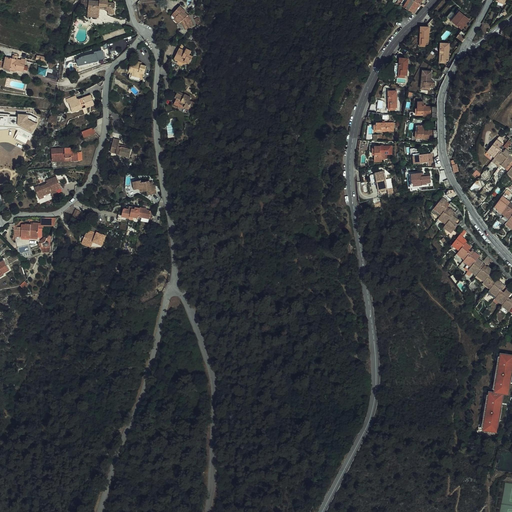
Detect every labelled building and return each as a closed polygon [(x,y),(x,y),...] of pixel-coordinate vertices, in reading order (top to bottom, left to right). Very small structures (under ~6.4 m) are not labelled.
[(83,0),(83,3),(81,13),(93,15),(95,4),(100,5),(100,8),(103,8),(102,11),(108,11),(109,1),(103,0),(83,0)] [(421,3),(415,0),(408,0),(404,7),(413,12),(415,13),(421,3)] [(456,5),(450,11),(445,18),(449,22),(451,20),(458,26),(466,16),(458,9),(459,8),(456,5)] [(175,16),(177,18),(181,20),(182,20),(186,29),(195,26),(189,13),(189,15),(181,9),(180,8),(181,8),(178,6),(173,13),(176,16),(175,16)] [(170,16),(176,20),(180,23),(181,20),(177,18),(175,16),(176,16),(173,13),(170,16)] [(432,24),(426,31),(432,36),(438,29),(432,24)] [(480,26),(477,31),(483,35),(488,31),(480,26)] [(428,34),(420,33),(419,46),(421,46),(421,50),(427,50),(428,34)] [(185,50),(180,47),(176,54),(185,59),(184,60),(189,63),(193,56),(190,54),(192,50),(187,47),(185,50)] [(76,53),(78,61),(92,57),(90,50),(76,53)] [(448,50),(439,50),(439,62),(441,62),(441,67),(447,67),(448,50)] [(184,60),(185,59),(176,54),(174,57),(174,58),(174,59),(175,59),(175,60),(176,60),(177,59),(183,62),(184,60)] [(26,61),(6,56),(5,61),(4,62),(7,62),(7,65),(12,66),(11,69),(15,70),(16,68),(23,70),(26,61)] [(147,66),(141,64),(140,64),(140,61),(135,60),(134,62),(133,61),(131,65),(129,71),(131,72),(129,76),(130,77),(139,80),(140,80),(141,78),(138,76),(138,74),(144,76),(147,66)] [(406,66),(398,66),(397,77),(399,77),(399,82),(403,82),(406,83),(406,66)] [(428,89),(428,87),(429,78),(421,78),(419,93),(427,94),(432,95),(433,90),(431,89),(428,89)] [(66,98),(70,107),(81,102),(79,98),(81,97),(82,99),(83,98),(84,100),(91,96),(87,87),(74,94),(72,90),(62,95),(64,99),(66,98)] [(175,104),(174,105),(182,110),(187,102),(181,99),(182,96),(176,92),(175,94),(168,90),(166,94),(168,95),(166,98),(175,104)] [(175,104),(166,98),(164,102),(169,105),(167,107),(172,109),(174,105),(175,104)] [(431,121),(431,113),(425,113),(421,113),(421,111),(421,108),(416,108),(416,121),(431,121)] [(13,124),(23,125),(34,131),(35,123),(39,124),(40,122),(28,116),(26,116),(26,115),(13,114),(13,124)] [(83,137),(94,133),(92,128),(81,132),(83,137)] [(392,130),(374,129),(374,131),(374,138),(392,138),(392,130)] [(431,146),(431,138),(422,137),(420,137),(420,135),(420,132),(415,132),(414,145),(431,146)] [(128,160),(130,152),(126,151),(118,149),(118,147),(119,143),(113,141),(110,154),(128,160)] [(489,144),(481,155),(489,161),(494,154),(495,153),(492,151),(495,148),(489,144)] [(71,149),(51,150),(52,161),(71,159),(72,162),(79,161),(78,153),(71,154),(71,149)] [(489,161),(488,162),(496,167),(503,158),(504,156),(499,152),(496,156),(494,154),(489,161)] [(372,153),(372,155),(372,161),(372,166),(379,166),(382,166),(382,161),(390,161),(390,153),(372,153)] [(424,161),(414,161),(414,154),(409,155),(410,170),(424,169),(424,161)] [(503,158),(496,167),(495,168),(501,172),(508,162),(503,158)] [(511,165),(510,165),(501,177),(509,182),(511,178),(511,165)] [(480,172),(476,177),(476,178),(480,181),(484,175),(480,172)] [(371,180),(379,203),(391,199),(389,194),(386,195),(380,177),(371,180)] [(52,197),(64,193),(58,178),(47,182),(48,184),(40,187),(40,186),(35,189),(39,200),(44,198),(43,197),(51,193),(52,197)] [(417,182),(417,179),(406,180),(407,192),(417,192),(417,191),(427,190),(426,182),(423,182),(423,181),(419,182),(417,182)] [(156,195),(156,187),(153,187),(150,187),(150,184),(150,182),(141,183),(141,181),(133,182),(134,190),(140,190),(140,191),(140,192),(141,192),(141,193),(142,193),(147,192),(148,196),(156,195)] [(439,185),(442,191),(448,191),(443,183),(439,185)] [(498,214),(506,203),(500,200),(493,210),(498,214)] [(438,201),(430,212),(438,218),(442,213),(444,210),(441,208),(443,204),(438,201)] [(497,214),(504,220),(508,215),(510,212),(508,211),(511,207),(506,203),(498,214),(497,214)] [(132,208),(132,209),(131,211),(129,210),(125,209),(123,217),(132,219),(131,220),(135,221),(136,218),(140,220),(140,219),(151,222),(154,213),(149,212),(146,212),(146,210),(142,209),(142,211),(138,209),(137,210),(135,210),(135,209),(132,208)] [(443,227),(449,219),(451,216),(446,212),(444,215),(442,213),(438,218),(435,222),(443,227)] [(78,213),(75,220),(82,223),(85,216),(78,213)] [(502,223),(510,229),(511,225),(511,215),(511,217),(508,215),(504,220),(502,223)] [(57,217),(43,216),(43,222),(43,224),(54,225),(57,217)] [(454,223),(449,219),(443,227),(441,230),(448,236),(455,227),(452,225),(454,223)] [(27,223),(27,226),(23,226),(23,233),(31,234),(31,237),(39,237),(40,224),(40,222),(34,221),(34,223),(27,223)] [(23,233),(23,226),(18,226),(15,228),(14,236),(12,239),(15,239),(17,236),(22,236),(23,233)] [(100,228),(94,227),(91,227),(91,234),(92,234),(91,237),(87,235),(85,242),(94,246),(95,243),(103,246),(107,238),(98,234),(100,228)] [(459,239),(451,250),(456,254),(463,246),(465,243),(459,239)] [(454,257),(461,263),(467,256),(467,255),(465,253),(468,250),(463,246),(456,254),(454,257)] [(461,263),(460,264),(468,271),(475,261),(477,258),(472,254),(469,258),(467,256),(461,263)] [(468,271),(466,273),(473,278),(479,271),(477,269),(480,265),(475,261),(468,271)] [(3,275),(9,271),(3,262),(0,264),(0,278),(4,276),(3,275)] [(479,271),(473,278),(481,284),(487,276),(489,273),(484,269),(481,272),(479,271)] [(481,284),(480,286),(487,292),(489,289),(487,287),(493,280),(487,276),(481,284)] [(487,292),(486,294),(493,299),(498,293),(500,291),(498,290),(500,287),(495,283),(489,289),(487,292)] [(493,299),(492,301),(500,307),(505,300),(508,296),(503,292),(500,295),(498,293),(493,299)] [(508,312),(511,306),(511,300),(510,299),(507,302),(505,300),(500,307),(499,308),(506,314),(508,312)] [(490,382),(488,393),(493,393),(500,355),(496,354),(494,365),(495,365),(492,382),(490,382)] [(488,393),(481,431),(495,434),(497,422),(498,422),(501,406),(500,406),(502,395),(507,396),(509,385),(510,385),(511,373),(511,368),(511,369),(511,367),(511,356),(500,355),(493,393),(488,393)] [(476,430),(481,431),(488,393),(484,392),(482,403),(483,404),(480,419),(479,419),(476,430)]
